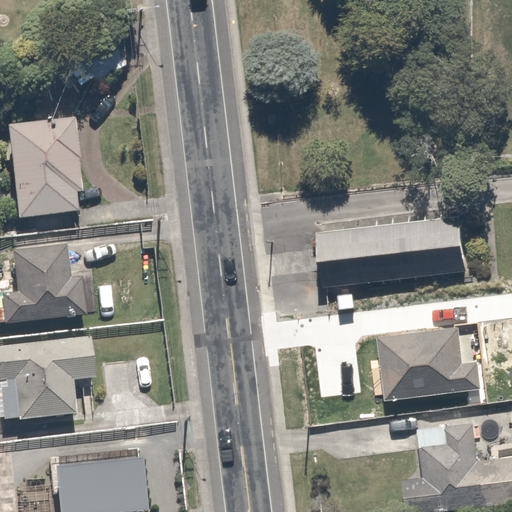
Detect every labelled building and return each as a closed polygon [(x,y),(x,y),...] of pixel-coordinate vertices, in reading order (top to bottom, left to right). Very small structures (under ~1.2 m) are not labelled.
[(77,71),(91,95),(123,76),(109,52),(77,71)] [(70,126),(0,131),(0,144),(7,231),(77,226),(74,183),(68,183),(67,166),(73,166),(70,126)] [(463,221),(299,239),(305,300),(469,282),(463,221)] [(0,337),(76,331),(73,298),(62,299),(58,255),(0,259),(0,337)] [(511,305),(497,308),(503,354),(511,352),(511,305)] [(457,343),(362,348),(366,416),(470,411),(469,375),(459,375),(457,343)] [(76,356),(0,361),(0,392),(4,435),(58,431),(54,387),(78,385),(76,356)] [(414,432),(372,435),(374,455),(415,452),(414,432)] [(382,490),(383,511),(511,511),(511,463),(454,467),(453,442),(429,444),(430,459),(402,460),(404,489),(382,490)] [(141,511),(139,477),(38,483),(39,511),(141,511)]
